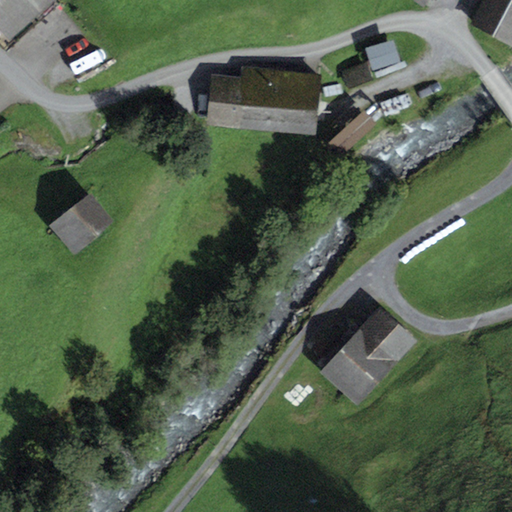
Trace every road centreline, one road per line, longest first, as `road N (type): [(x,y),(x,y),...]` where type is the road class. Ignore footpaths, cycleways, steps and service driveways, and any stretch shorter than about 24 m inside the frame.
road 1 (residential): [(0,65),(34,96),(82,105),(214,60),(316,48),(394,23),(437,26),(462,0)]
road 2 (track): [(370,269),(394,305),(428,325),(511,309)]
